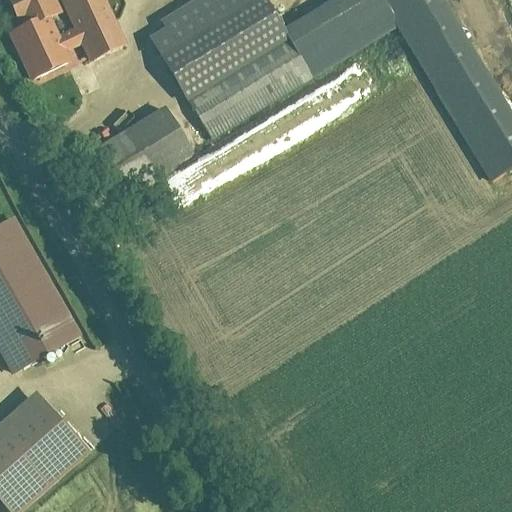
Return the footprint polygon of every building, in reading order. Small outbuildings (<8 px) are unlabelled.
[(64,11),(59,0),(14,0),(28,28),(55,15),(64,11)] [(131,46),(109,0),(67,0),(81,29),(93,54),(97,62),(131,46)] [(197,0),(167,17),(173,27),(157,36),(169,57),(267,0),(197,0)] [(267,0),(169,57),(193,99),(295,40),(290,31),(272,0),(267,0)] [(295,40),(317,77),(403,28),(388,2),(386,0),(343,0),(290,31),(295,40)] [(491,180),(511,167),(511,103),(451,0),(390,0),(388,2),(403,28),(491,180)] [(28,28),(16,34),(38,80),(77,62),(65,36),(55,15),(28,28)] [(93,54),(81,29),(65,36),(77,62),(93,54)] [(317,77),(295,40),(193,99),(215,136),(317,77)] [(170,109),(98,149),(126,198),(198,157),(170,109)] [(20,218),(0,229),(0,339),(19,374),(85,337),(20,218)] [(43,395),(0,433),(0,491),(18,511),(30,511),(96,453),(43,395)]
